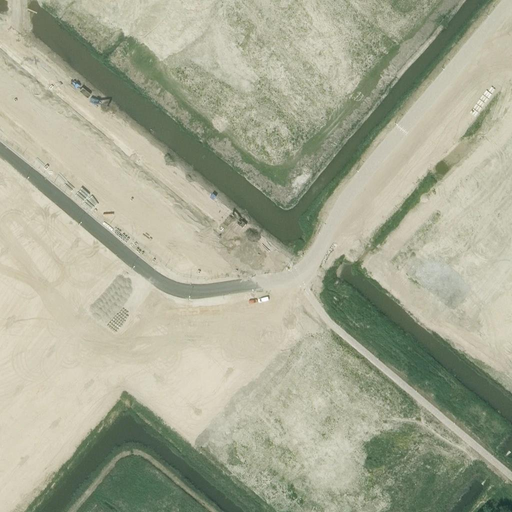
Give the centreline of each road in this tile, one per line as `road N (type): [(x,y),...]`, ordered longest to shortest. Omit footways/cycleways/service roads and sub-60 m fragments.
road 1 (residential): [(470,0),(329,174),(231,91)]
road 2 (tertiary): [(511,16),(357,209)]
road 3 (residential): [(0,395),(27,419),(95,339),(140,332),(176,290)]
road 4 (tertiary): [(225,233),(48,86)]
road 5 (tertiary): [(36,101),(213,247)]
road 6 (tertiary): [(357,209),(384,193),(511,43)]
road 7 (residential): [(511,130),(413,246),(458,285)]
road 8 (residential): [(231,91),(120,0)]
road 9 (residential): [(231,91),(311,0)]
